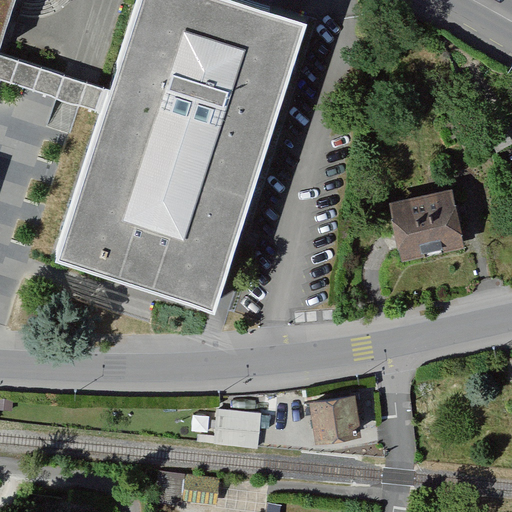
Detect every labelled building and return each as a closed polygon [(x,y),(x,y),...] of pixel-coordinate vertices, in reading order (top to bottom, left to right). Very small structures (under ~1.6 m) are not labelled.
[(0,0),(0,48),(11,14),(15,0),(0,0)] [(137,0),(112,78),(109,87),(106,97),(103,110),(60,245),(128,267),(212,294),(301,18),(244,0),(137,0)] [(103,110),(109,87),(0,52),(0,76),(33,87),(39,89),(103,110)] [(456,192),(393,204),(405,264),(469,251),(456,192)] [(361,395),(315,402),(322,444),(368,437),(361,395)] [(266,415),(222,411),(219,446),(262,450),(266,415)] [(224,480),(189,476),(186,503),(221,507),(224,480)]
